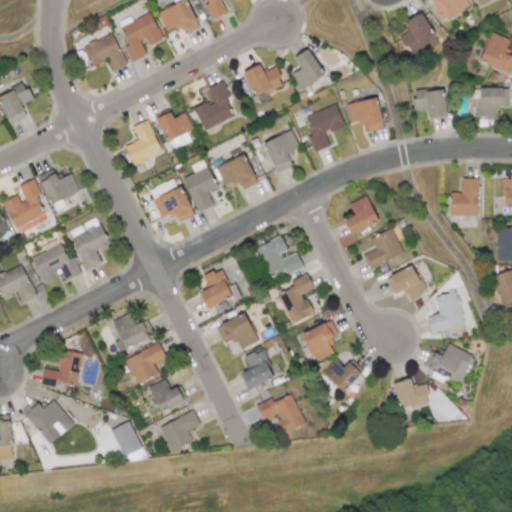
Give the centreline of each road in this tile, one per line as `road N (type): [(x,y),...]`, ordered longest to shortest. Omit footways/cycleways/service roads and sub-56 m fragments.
road 1 (residential): [(0,357),(8,345),(363,168),(439,152),(511,151)]
road 2 (residential): [(55,0),(62,76),(241,436)]
road 3 (residential): [(276,26),(0,166)]
road 4 (residential): [(300,198),(364,316),(392,340)]
